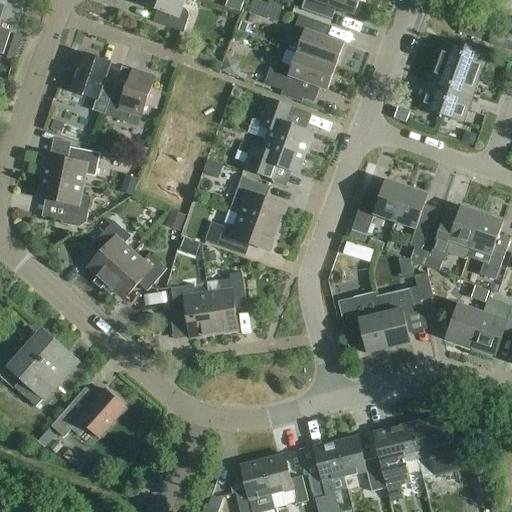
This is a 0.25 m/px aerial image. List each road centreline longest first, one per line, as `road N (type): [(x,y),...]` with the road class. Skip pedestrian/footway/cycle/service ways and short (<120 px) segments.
road 1 (residential): [(333,403),(307,284),(362,127)]
road 2 (residential): [(198,413),(168,396),(0,242)]
road 3 (residential): [(511,398),(434,377),(333,403)]
road 4 (residential): [(0,178),(56,16)]
road 5 (residential): [(56,16),(216,71)]
road 6 (residential): [(511,179),(362,127)]
road 7 (residential): [(333,403),(255,421),(198,413)]
road 8 (residential): [(362,127),(408,0)]
